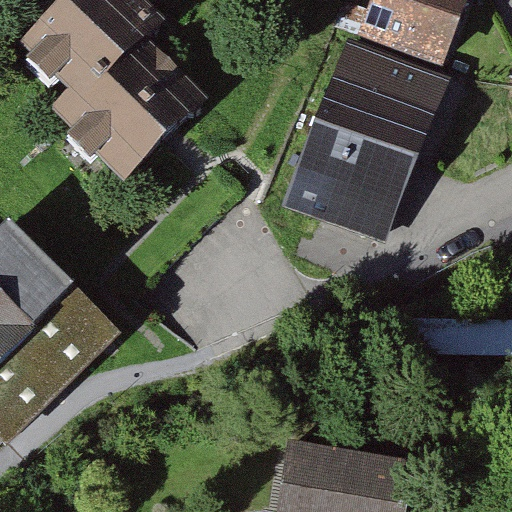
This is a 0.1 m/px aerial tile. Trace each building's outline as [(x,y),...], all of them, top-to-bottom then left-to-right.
[(41,131),(107,201),(189,119),(130,68),(146,60),(82,0),(72,0),(4,66),(63,117),(41,131)] [(374,0),(355,53),(438,84),(469,0),(374,0)] [(378,252),(437,94),(348,61),(288,218),(378,252)] [(121,336),(11,227),(0,237),(0,433),(12,446),(121,336)] [(511,351),(511,319),(399,318),(399,350),(511,351)] [(404,511),(410,470),(282,455),(274,511),(404,511)]
